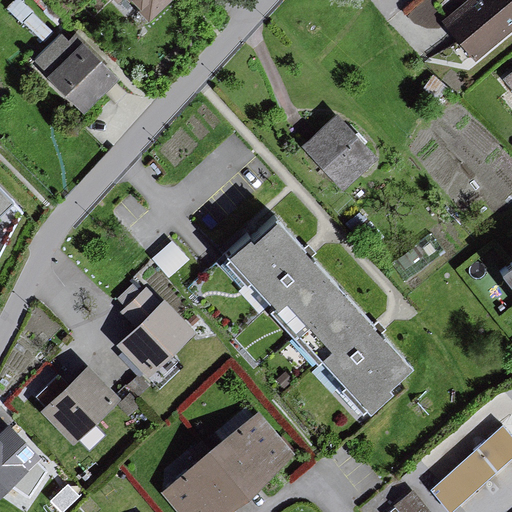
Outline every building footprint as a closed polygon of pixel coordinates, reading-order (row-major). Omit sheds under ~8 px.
[(167,0),(135,0),(151,16),(167,0)] [(482,51),(511,27),(511,0),(463,0),(450,11),(482,51)] [(62,35),(35,60),(53,80),(83,110),(116,77),(99,58),(87,46),(77,35),(69,43),(62,35)] [(375,158),(337,117),(305,147),(344,187),(375,158)] [(0,187),(0,249),(22,209),(0,187)] [(278,217),(233,257),(367,409),(412,369),(377,329),(307,250),(278,217)] [(153,253),(171,272),(191,254),(173,234),(153,253)] [(511,260),(499,270),(511,286),(511,260)] [(128,307),(123,312),(139,329),(121,345),(149,375),(194,332),(166,302),(161,306),(147,290),(142,295),(134,286),(121,299),(128,307)] [(73,385),(45,413),(73,442),(118,399),(89,370),(73,385)] [(258,416),(166,493),(182,511),(223,511),(274,469),(291,455),(258,416)] [(511,439),(502,429),(434,490),(453,511),(511,457),(511,439)] [(0,494),(36,459),(8,430),(0,438),(0,494)] [(392,511),(430,511),(413,492),(395,506),(397,508),(392,511)]
